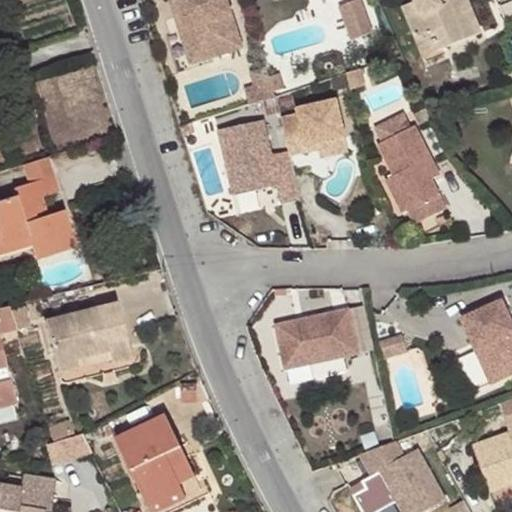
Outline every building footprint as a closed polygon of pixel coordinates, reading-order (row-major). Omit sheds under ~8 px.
[(188,32),(177,0),(175,0),(171,2),(182,34),(188,32)] [(177,0),(188,32),(182,34),(189,56),(209,50),(212,61),(237,53),(231,32),(235,31),(225,0),(177,0)] [(353,38),(377,29),(366,0),(348,0),(339,3),(353,38)] [(414,0),(415,3),(404,7),(418,40),(428,37),(434,53),(463,40),(448,2),(446,0),(414,0)] [(467,0),(454,0),(448,2),(463,40),(481,34),(467,0)] [(231,32),(237,53),(242,51),(235,31),(231,32)] [(428,37),(418,40),(425,57),(434,53),(428,37)] [(209,50),(189,56),(192,67),(212,61),(209,50)] [(41,82),(52,112),(109,91),(97,60),(41,82)] [(367,86),(363,71),(349,76),(353,91),(367,86)] [(250,107),(277,99),(271,82),(244,91),(250,107)] [(301,114),(284,119),(293,152),(294,157),(312,152),(311,146),(322,143),(349,135),(339,99),(300,109),(301,114)] [(294,157),(293,152),(276,157),(267,123),(222,135),(240,199),(283,188),(288,206),(306,201),(294,157)] [(432,167),(414,128),(377,146),(391,177),(383,181),(399,215),(404,213),(411,227),(443,212),(429,182),(424,170),(432,167)] [(322,143),(311,146),(312,152),(324,149),(322,143)] [(48,157),(25,165),(32,186),(15,191),(17,198),(0,204),(0,256),(5,255),(3,247),(31,237),(39,260),(78,247),(66,212),(49,217),(38,221),(34,208),(45,204),(44,199),(61,194),(48,157)] [(432,167),(424,170),(429,182),(437,178),(432,167)] [(45,204),(34,208),(38,221),(49,217),(45,204)] [(500,381),(511,375),(511,316),(505,300),(464,319),(479,351),(485,348),(500,381)] [(119,303),(47,321),(61,374),(80,368),(78,359),(110,351),(113,363),(133,358),(119,303)] [(0,330),(33,326),(30,304),(0,307),(0,330)] [(362,354),(352,310),(308,320),(310,326),(279,333),(288,371),(362,354)] [(310,326),(308,320),(278,327),(279,333),(310,326)] [(0,407),(18,402),(0,340),(0,407)] [(485,348),(479,351),(493,384),(500,381),(485,348)] [(76,416),(45,427),(58,464),(89,453),(76,416)] [(167,416),(118,439),(150,507),(185,491),(182,484),(198,476),(167,416)] [(511,416),(506,418),(510,434),(475,446),(491,493),(511,485),(511,416)] [(406,511),(426,511),(450,499),(422,448),(408,456),(400,441),(364,454),(376,475),(383,471),(406,511)] [(358,453),(340,463),(351,483),(370,473),(358,453)] [(0,485),(0,511),(46,511),(47,511),(49,511),(51,511),(56,481),(25,476),(21,489),(2,485),(0,485)]
